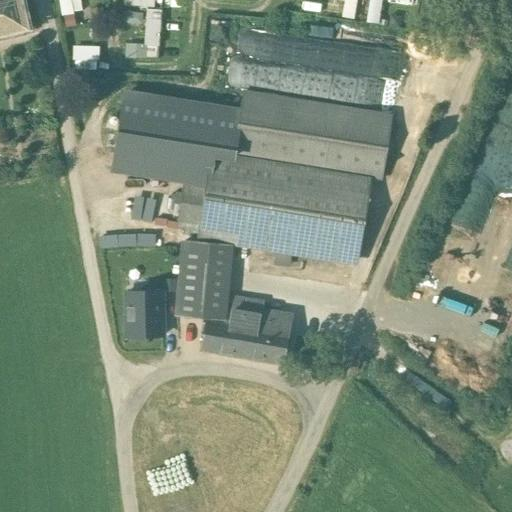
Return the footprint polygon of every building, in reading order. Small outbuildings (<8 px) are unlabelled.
[(0,0),(0,36),(27,29),(18,0),(0,0)] [(59,0),(62,13),(83,10),(81,0),(59,0)] [(328,0),(328,8),(348,11),(349,0),(328,0)] [(146,7),(145,42),(126,41),(125,55),(159,57),(160,8),(146,7)] [(123,9),(122,21),(143,23),(144,11),(123,9)] [(211,52),(228,53),(230,22),(213,21),(211,52)] [(324,66),(325,43),(375,45),(376,28),(313,25),(312,37),(253,34),(252,51),(279,52),(279,51),(299,52),(298,65),(324,66)] [(239,109),(123,91),(111,175),(202,189),(226,192),(231,158),(239,109)] [(242,91),(239,109),(231,158),(367,179),(382,181),(392,114),(242,91)] [(354,267),(367,179),(231,158),(226,192),(202,189),(193,243),(231,249),(354,267)] [(220,323),(231,249),(193,243),(182,241),(171,316),(220,323)] [(150,311),(148,281),(122,282),(124,306),(123,306),(125,343),(162,341),(160,311),(150,311)] [(476,298),(455,312),(481,351),(500,337),(487,319),(489,318),(476,298)] [(258,316),(228,310),(225,330),(255,335),(258,316)] [(202,326),(197,353),(268,365),(273,338),(255,335),(225,330),(202,326)]
